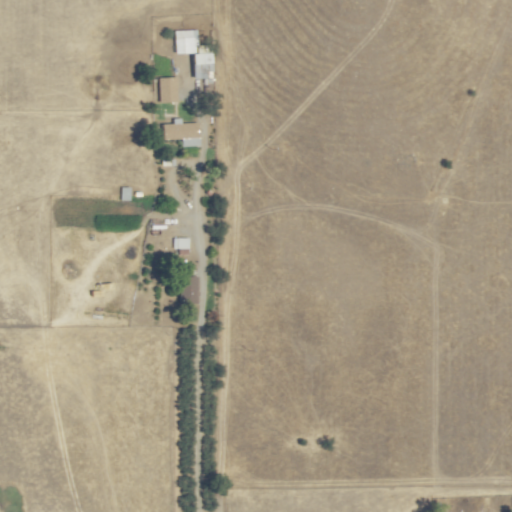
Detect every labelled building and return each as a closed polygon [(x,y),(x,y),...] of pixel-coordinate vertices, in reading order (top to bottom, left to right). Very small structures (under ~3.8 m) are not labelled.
[(196,53),(195,30),(172,31),(173,54),(196,53)] [(191,54),(191,80),(211,79),(210,53),(191,54)] [(175,102),(174,78),(156,78),(157,102),(175,102)] [(171,124),(160,125),(161,140),(179,140),(180,148),(198,147),(197,122),(171,123),(171,124)] [(187,239),(171,238),(171,250),(187,250),(187,239)] [(196,278),(178,277),(177,304),(195,304),(196,278)]
